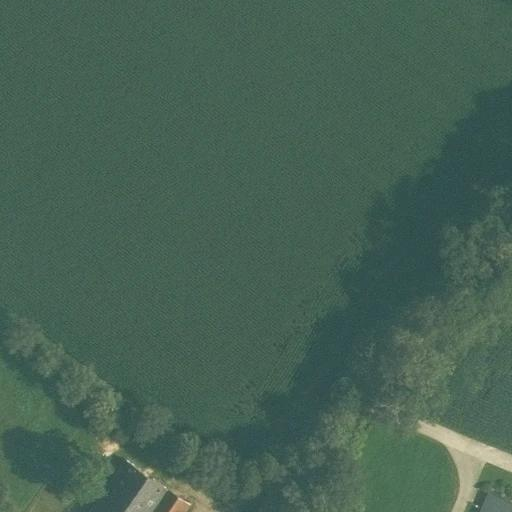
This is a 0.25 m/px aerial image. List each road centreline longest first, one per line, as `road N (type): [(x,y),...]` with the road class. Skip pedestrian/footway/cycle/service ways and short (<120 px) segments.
road 1 (track): [(312,462),(429,304),(511,226)]
road 2 (unknown): [(457,511),(474,451),(366,390)]
